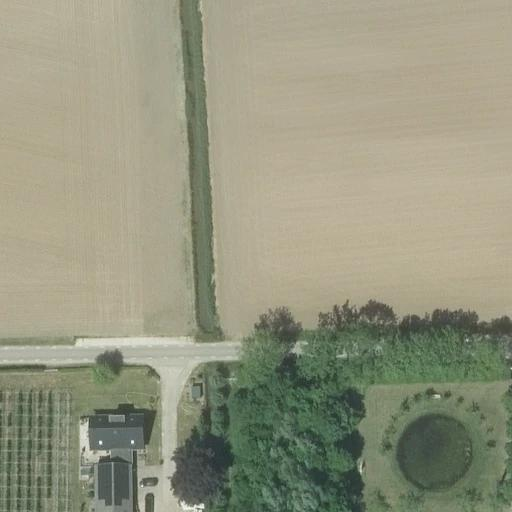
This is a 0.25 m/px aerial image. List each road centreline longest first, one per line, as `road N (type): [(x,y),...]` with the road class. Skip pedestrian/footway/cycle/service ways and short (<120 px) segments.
road 1 (unclassified): [(511,345),(0,355)]
road 2 (track): [(168,352),(169,511)]
